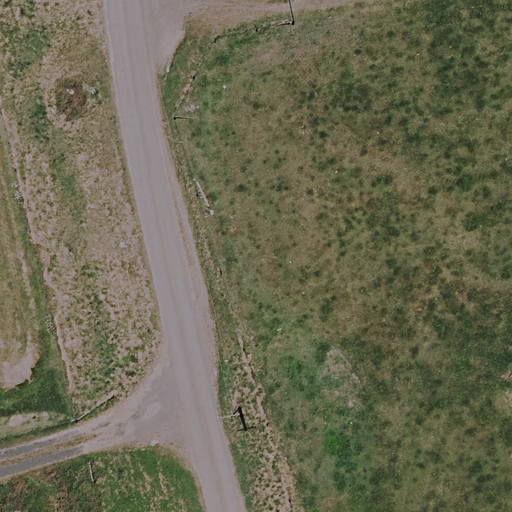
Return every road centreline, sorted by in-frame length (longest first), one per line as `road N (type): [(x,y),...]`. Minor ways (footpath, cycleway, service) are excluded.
road 1 (track): [(0,452),(207,403)]
road 2 (track): [(130,30),(255,0)]
